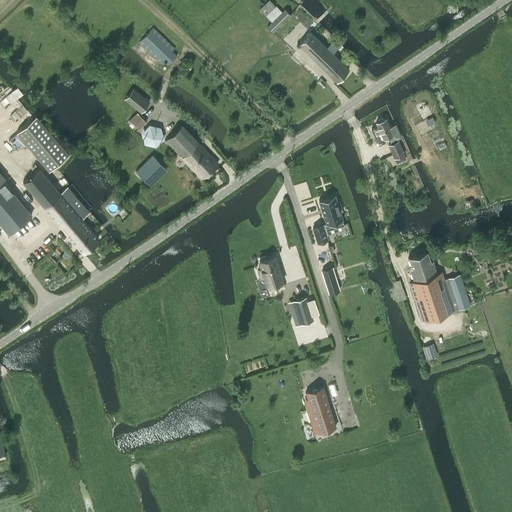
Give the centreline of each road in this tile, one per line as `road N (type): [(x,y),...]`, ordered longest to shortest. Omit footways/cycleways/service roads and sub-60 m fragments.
road 1 (tertiary): [(503,0),(0,344)]
road 2 (track): [(141,0),(291,145)]
road 3 (track): [(45,511),(0,372)]
